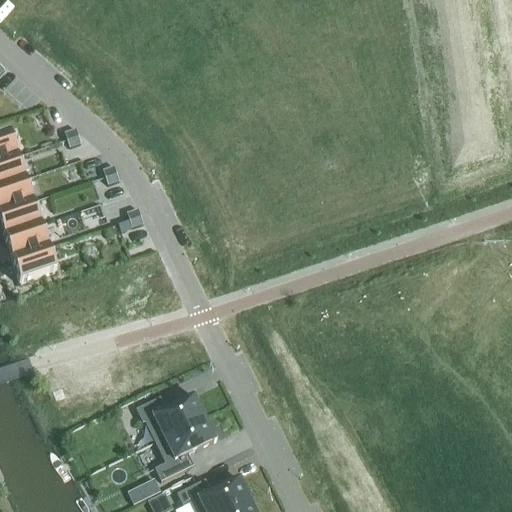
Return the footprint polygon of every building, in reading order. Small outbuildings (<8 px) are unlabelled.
[(66,143),(77,140),(74,132),(63,136),(66,143)] [(0,165),(16,160),(8,137),(0,139),(0,165)] [(80,147),(77,140),(66,143),(68,151),(80,147)] [(0,190),(24,183),(16,160),(0,165),(0,190)] [(101,173),(104,181),(115,177),(113,169),(101,173)] [(118,185),(115,177),(104,181),(107,189),(118,185)] [(0,216),(32,206),(24,183),(0,190),(0,216)] [(0,216),(0,234),(2,241),(39,228),(32,206),(0,216)] [(128,224),(139,220),(137,212),(125,216),(128,224)] [(139,220),(128,224),(131,232),(142,228),(139,220)] [(2,241),(10,264),(47,251),(39,228),(2,241)] [(55,275),(47,251),(10,264),(18,287),(55,275)] [(154,446),(204,421),(193,399),(164,413),(159,401),(135,413),(142,427),(143,426),(154,446)] [(204,421),(154,446),(164,467),(153,472),(160,485),(193,469),(187,458),(215,444),(204,421)] [(190,511),(232,511),(249,504),(238,481),(210,495),(204,484),(176,498),(182,511),(189,508),(190,511)] [(154,483),(140,490),(147,502),(160,496),(154,483)] [(170,511),(163,497),(148,505),(151,511),(170,511)]
